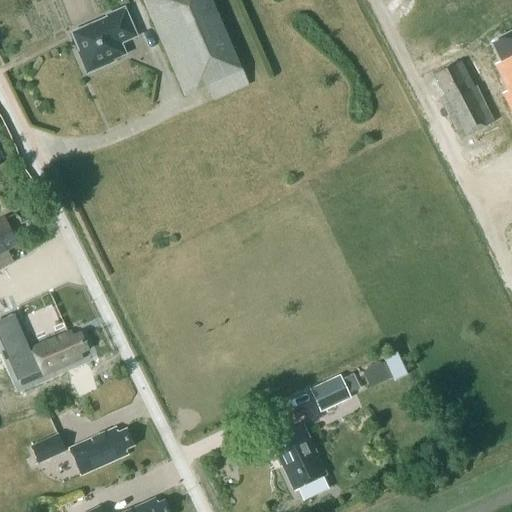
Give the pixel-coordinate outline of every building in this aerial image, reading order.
[(240,73),(208,0),(150,0),(142,4),(183,98),(206,88),(240,73)] [(125,14),(74,37),(91,73),(126,57),(121,45),(136,38),(125,14)] [(511,36),(492,45),(503,67),(497,70),(509,97),(505,99),(511,113),(511,36)] [(475,90),(472,91),(459,65),(434,77),(444,98),(438,101),(458,142),(492,126),(475,90)] [(240,73),(206,88),(212,103),(247,88),(240,73)] [(511,199),(511,148),(467,169),(480,197),(483,196),(490,211),(511,199)] [(0,256),(20,246),(7,222),(0,225),(0,256)] [(13,257),(0,261),(0,264),(4,277),(18,273),(13,257)] [(80,336),(72,340),(69,333),(30,351),(34,358),(18,365),(25,382),(42,374),(44,377),(81,360),(79,355),(87,352),(80,336)] [(386,362),(363,373),(368,386),(392,375),(386,362)] [(310,393),(319,414),(351,400),(349,395),(360,390),(353,374),(310,393)] [(299,424),(274,437),(268,439),(291,489),(296,487),(301,499),(321,490),(315,478),(323,475),(299,424)] [(113,430),(82,445),(66,452),(78,478),(125,457),(123,452),(131,448),(124,431),(115,435),(113,430)] [(37,465),(64,453),(56,436),(29,448),(37,465)] [(103,511),(101,508),(91,511),(167,511),(163,501),(156,505),(153,500),(126,511),(103,511)]
